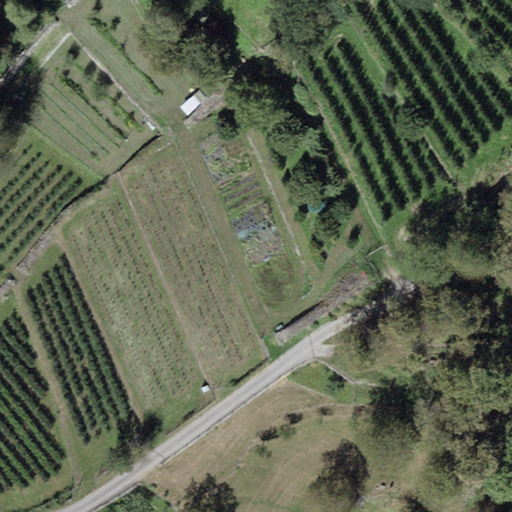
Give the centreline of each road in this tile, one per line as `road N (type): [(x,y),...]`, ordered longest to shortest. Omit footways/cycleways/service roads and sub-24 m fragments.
road 1 (track): [(66,511),(141,470),(346,323)]
road 2 (track): [(511,184),(416,293),(346,323)]
